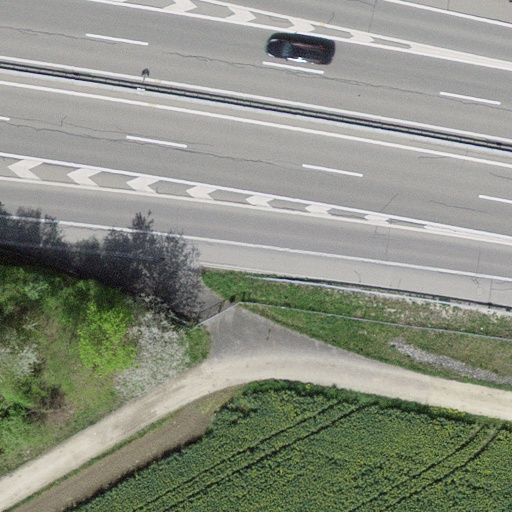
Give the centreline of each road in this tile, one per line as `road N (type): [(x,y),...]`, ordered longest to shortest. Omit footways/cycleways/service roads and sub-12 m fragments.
road 1 (track): [(511,414),(275,372),(211,383),(0,498)]
road 2 (motorway): [(0,118),(511,202)]
road 3 (motorway): [(511,105),(0,22)]
road 4 (motorway): [(0,201),(511,258)]
road 5 (motorway): [(511,57),(272,0)]
